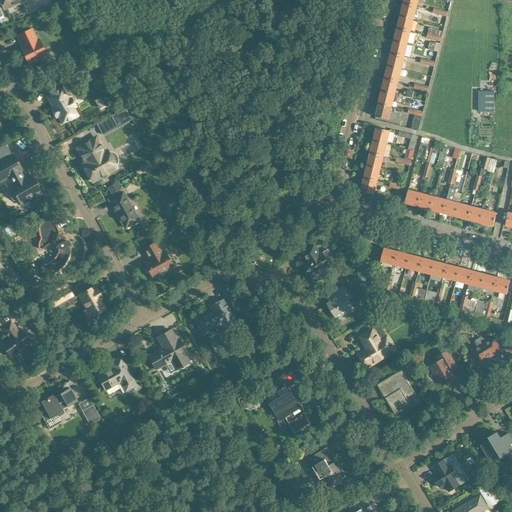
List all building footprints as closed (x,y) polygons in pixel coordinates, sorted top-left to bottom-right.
[(0,0),(4,9),(23,2),(27,14),(52,5),(49,0),(0,0)] [(404,3),(401,16),(414,19),(417,6),(404,3)] [(401,16),(398,28),(411,31),(414,19),(401,16)] [(398,28),(394,41),(407,44),(411,31),(398,28)] [(426,39),(434,41),(435,35),(442,37),(443,32),(429,28),(426,39)] [(20,48),(29,65),(47,56),(39,39),(37,40),(32,29),(17,36),(22,47),(20,48)] [(394,41),(391,53),(404,57),(407,44),(394,41)] [(391,53),(388,66),(401,69),(404,57),(391,53)] [(91,71),(86,63),(65,74),(70,83),(91,71)] [(388,66),(385,79),(398,82),(401,69),(388,66)] [(385,79),(382,91),(395,95),(398,82),(385,79)] [(62,88),(47,97),(53,108),(51,109),(56,118),(58,117),(62,124),(78,115),(74,108),(76,107),(71,98),(69,99),(62,88)] [(382,91),(379,104),(392,107),(395,95),(382,91)] [(480,91),(480,111),(496,112),(496,91),(480,91)] [(392,107),(379,104),(375,117),(388,120),(392,107)] [(123,109),(117,112),(123,123),(129,120),(123,109)] [(377,127),(374,140),(387,144),(390,131),(377,127)] [(82,165),(92,181),(100,177),(103,177),(107,175),(108,172),(116,168),(107,151),(104,153),(96,138),(77,148),(82,158),(84,157),(87,162),(82,165)] [(374,140),(371,153),(384,156),(387,144),(374,140)] [(408,149),(405,160),(411,161),(414,150),(408,149)] [(371,153),(367,166),(380,169),(384,156),(371,153)] [(13,154),(0,161),(0,181),(0,182),(9,177),(13,184),(11,186),(13,190),(11,192),(10,194),(10,196),(11,198),(12,199),(14,200),(16,200),(18,200),(21,205),(41,194),(31,175),(24,179),(20,171),(22,170),(13,154)] [(490,158),(484,157),(484,159),(481,168),(487,170),(490,158)] [(499,159),(498,164),(505,165),(504,168),(508,168),(509,161),(500,160),(499,159)] [(367,166),(364,179),(377,182),(380,169),(367,166)] [(377,182),(364,179),(361,191),(374,195),(377,182)] [(117,181),(107,187),(111,194),(121,188),(117,181)] [(443,213),(456,216),(459,203),(452,202),(455,190),(449,189),(446,200),(443,213)] [(405,203),(417,207),(421,193),(408,190),(405,203)] [(109,199),(125,228),(139,221),(122,192),(109,199)] [(417,207),(430,210),(434,197),(421,193),(417,207)] [(430,210),(443,213),(446,200),(434,197),(430,210)] [(456,216),(468,220),(472,207),(459,203),(456,216)] [(468,220),(481,223),(484,210),(472,207),(468,220)] [(484,210),(481,223),(494,226),(497,213),(484,210)] [(0,230),(0,239),(2,242),(18,233),(16,230),(16,229),(16,227),(17,226),(18,225),(20,225),(18,221),(0,230)] [(48,221),(42,222),(42,223),(41,223),(40,225),(39,226),(39,227),(39,228),(39,229),(39,230),(39,233),(39,235),(40,236),(40,238),(41,239),(40,240),(39,241),(39,242),(39,243),(38,245),(38,246),(39,248),(39,249),(40,249),(41,249),(42,249),(43,249),(43,248),(44,247),(45,246),(46,245),(47,245),(48,244),(49,244),(50,244),(51,244),(53,244),(54,244),(55,245),(56,246),(56,247),(56,248),(57,249),(58,249),(58,250),(58,252),(57,253),(57,255),(56,256),(55,257),(55,258),(54,259),(52,260),(51,261),(49,262),(48,263),(46,264),(44,265),(42,265),(41,265),(42,271),(46,272),(49,272),(53,272),(54,272),(56,271),(58,270),(59,269),(61,268),(62,267),(63,266),(65,264),(66,263),(66,262),(67,260),(68,259),(68,257),(69,256),(69,254),(70,252),(70,250),(69,250),(69,249),(69,248),(69,247),(68,246),(68,245),(68,244),(67,245),(65,242),(67,242),(67,241),(65,241),(65,240),(65,239),(64,238),(63,236),(62,235),(61,235),(60,234),(59,234),(58,231),(58,229),(57,228),(56,226),(55,224),(54,223),(53,222),(52,221),(51,221),(50,221),(49,221),(48,221)] [(152,244),(143,249),(148,257),(149,256),(151,260),(144,263),(147,268),(146,269),(146,271),(147,273),(149,273),(150,273),(152,278),(173,266),(165,252),(161,254),(155,243),(152,244)] [(323,253),(320,254),(314,245),(302,252),(308,262),(304,264),(311,276),(313,275),(316,279),(325,273),(323,270),(330,265),(326,259),(332,255),(328,250),(323,253)] [(381,261),(393,265),(397,252),(384,248),(381,261)] [(393,265),(406,268),(409,255),(397,252),(393,265)] [(418,277),(419,271),(422,258),(409,255),(406,268),(405,273),(418,277)] [(419,271),(431,274),(435,261),(422,258),(419,271)] [(431,274),(430,279),(443,283),(444,278),(447,265),(435,261),(431,274)] [(456,281),(460,268),(447,265),(444,278),(456,281)] [(456,281),(469,284),(472,271),(460,268),(456,281)] [(480,293),(482,288),(485,275),(472,271),(469,284),(475,286),(473,291),(480,293)] [(480,293),(493,296),(494,291),(498,278),(485,275),(482,288),(480,293)] [(498,278),(494,291),(507,294),(510,281),(498,278)] [(391,283),(386,282),(386,283),(373,279),(371,287),(389,291),(391,283)] [(23,281),(20,287),(25,290),(29,283),(23,281)] [(64,281),(46,291),(55,306),(68,298),(72,296),(64,281)] [(412,289),(412,287),(403,285),(400,294),(414,298),(416,290),(412,289)] [(343,286),(334,292),(338,298),(328,304),(338,320),(354,310),(348,300),(351,299),(343,286)] [(81,300),(91,317),(105,309),(100,300),(102,299),(96,288),(94,289),(93,287),(73,298),(72,296),(68,298),(72,305),(81,300)] [(417,299),(424,301),(427,291),(419,289),(417,299)] [(424,301),(440,305),(442,297),(436,295),(437,293),(427,291),(424,301)] [(465,311),(475,314),(478,302),(468,300),(469,297),(463,295),(461,302),(467,304),(465,311)] [(450,307),(465,311),(467,304),(461,302),(462,301),(452,298),(450,307)] [(222,324),(228,335),(242,328),(226,299),(212,307),(214,310),(196,320),(204,334),(222,324)] [(487,307),(486,309),(491,310),(493,304),(488,303),(488,304),(478,301),(478,302),(475,314),(482,316),(485,307),(487,307)] [(31,343),(22,330),(19,332),(11,321),(0,328),(6,338),(7,337),(9,339),(1,345),(10,357),(18,351),(20,352),(22,352),(24,351),(24,349),(24,347),(31,343)] [(440,323),(427,331),(431,338),(444,330),(440,323)] [(369,348),(359,354),(367,368),(390,354),(390,355),(392,353),(391,352),(390,353),(382,340),(380,341),(379,338),(385,334),(380,325),(373,329),(373,328),(359,337),(364,344),(366,342),(369,348)] [(158,351),(148,357),(155,370),(165,365),(170,374),(176,370),(189,363),(184,354),(187,352),(180,339),(176,341),(170,330),(157,337),(163,348),(162,348),(162,349),(159,351),(158,350),(158,351)] [(502,350),(494,337),(485,342),(483,338),(481,338),(476,341),(476,342),(478,347),(471,351),(479,364),(502,350)] [(190,354),(195,362),(201,358),(196,350),(190,354)] [(437,377),(442,386),(438,388),(438,389),(456,378),(452,370),(452,368),(451,367),(456,365),(457,367),(458,367),(448,351),(437,357),(439,361),(431,367),(437,377)] [(105,391),(118,384),(123,393),(137,386),(121,357),(113,362),(115,366),(97,376),(98,378),(98,380),(99,382),(101,382),(105,391)] [(216,359),(209,363),(213,369),(219,365),(216,359)] [(401,370),(377,385),(395,414),(401,411),(403,410),(411,405),(406,398),(415,393),(401,370)] [(285,417),(295,433),(310,424),(304,415),(306,414),(302,406),(300,407),(297,404),(299,403),(299,402),(297,403),(290,392),(289,393),(285,386),(269,396),(273,403),(271,404),(276,413),(278,411),(283,418),(285,417)] [(41,415),(45,422),(57,415),(58,418),(65,414),(62,409),(77,401),(70,388),(63,392),(61,389),(59,390),(56,391),(53,393),(51,393),(52,394),(53,394),(53,395),(41,402),(45,410),(42,411),(41,412),(41,413),(41,414),(41,415)] [(93,405),(82,411),(90,425),(101,419),(93,405)] [(511,439),(508,433),(501,438),(497,432),(488,437),(490,440),(481,445),(491,461),(500,456),(501,458),(509,453),(511,456),(511,455),(511,439)] [(327,476),(331,483),(344,475),(336,461),(332,464),(327,456),(322,458),(319,453),(304,461),(309,470),(313,467),(321,480),(327,476)] [(458,476),(451,466),(457,462),(453,455),(434,466),(438,473),(433,476),(440,488),(445,485),(449,492),(458,486),(468,480),(464,473),(458,476)] [(463,507),(455,511),(454,511),(478,511),(487,507),(480,496),(463,507)]
